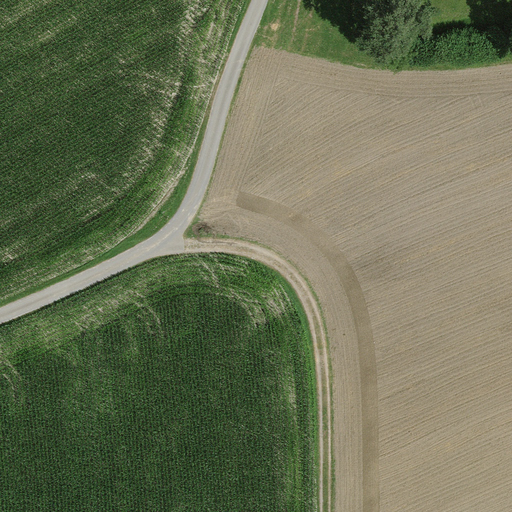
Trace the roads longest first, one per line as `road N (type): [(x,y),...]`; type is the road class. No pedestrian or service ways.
road 1 (residential): [(0,315),(153,245),(179,222),(260,0)]
road 2 (track): [(327,511),(323,361),(304,289),(259,252),(153,245)]
